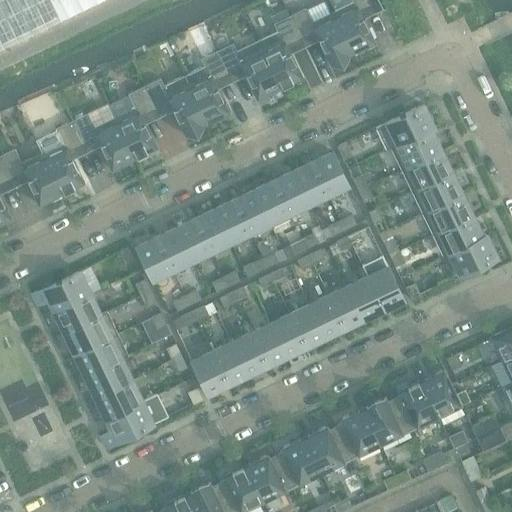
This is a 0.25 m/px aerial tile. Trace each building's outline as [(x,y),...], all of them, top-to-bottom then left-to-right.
[(0,0),(0,47),(98,0),(0,0)] [(305,8),(289,15),(301,41),(315,34),(329,63),(352,53),(332,12),(330,13),(324,0),(305,9),(305,8)] [(328,0),(334,11),(332,12),(352,53),(374,42),(361,13),(375,6),(372,0),(328,0)] [(277,30),(256,41),(261,51),(279,88),(302,77),(288,48),(301,41),(289,15),(286,9),(270,16),(277,30)] [(218,19),(204,26),(216,51),(230,44),(218,19)] [(204,25),(189,32),(201,58),(216,51),(204,26),(204,25)] [(230,44),(216,51),(229,76),(243,70),(257,99),(279,88),(261,51),(256,41),(235,51),(231,43),(230,44)] [(204,66),(184,76),(189,86),(206,123),(229,112),(215,83),(229,76),(216,51),(201,58),(200,58),(204,66)] [(158,79),(143,86),(156,112),(170,105),(184,134),(206,123),(189,86),(184,76),(162,86),(158,79)] [(128,95),(108,105),(116,121),(116,122),(134,158),(156,147),(142,118),(156,112),(143,86),(127,93),(128,95)] [(107,103),(71,121),(83,147),(97,140),(111,169),(134,158),(116,122),(116,121),(108,105),(107,103)] [(422,104),(406,112),(386,122),(397,144),(430,128),(431,130),(434,128),(423,105),(422,104)] [(55,130),(35,140),(43,157),(61,193),(83,183),(69,153),(83,147),(71,121),(54,129),(55,130)] [(390,148),(401,169),(440,150),(431,130),(430,128),(397,144),(397,145),(390,148)] [(345,141),(336,146),(341,157),(351,152),(345,141)] [(13,149),(0,155),(0,160),(10,182),(24,175),(38,204),(61,193),(43,157),(22,167),(13,149)] [(401,169),(411,191),(451,172),(440,150),(401,169)] [(332,151),(312,161),(328,194),(348,185),(332,151)] [(0,222),(11,218),(0,195),(0,186),(10,182),(0,160),(0,222)] [(312,161),(292,170),(308,204),(328,194),(312,161)] [(292,170),(273,180),(289,213),(308,204),(292,170)] [(411,191),(421,212),(461,193),(451,172),(411,191)] [(352,179),(357,190),(367,186),(361,174),(352,179)] [(273,180),(253,189),(269,222),(289,213),(273,180)] [(372,197),(367,186),(357,190),(363,202),(372,197)] [(253,189),(234,199),(250,232),(269,222),(253,189)] [(421,212),(432,234),(472,215),(461,193),(421,212)] [(234,199),(214,208),(231,241),(250,232),(234,199)] [(368,212),(373,223),(383,218),(377,207),(368,212)] [(214,208),(195,217),(211,251),(231,241),(214,208)] [(351,215),(340,220),(345,229),(355,224),(351,215)] [(432,234),(442,256),(482,236),(481,235),(472,215),(432,234)] [(195,217),(176,227),(192,260),(211,251),(195,217)] [(332,235),(345,229),(340,220),(328,226),(332,235)] [(176,227),(156,236),(172,269),(192,260),(176,227)] [(358,231),(348,236),(352,245),(362,240),(358,231)] [(485,234),(481,235),(482,236),(442,256),(453,278),(496,257),(485,234)] [(311,235),(302,239),(306,248),(316,244),(311,235)] [(152,279),(172,269),(156,236),(136,246),(152,279)] [(339,251),(352,245),(348,236),(335,242),(339,251)] [(293,255),(306,248),(302,239),(288,245),(293,255)] [(383,243),(389,255),(398,250),(392,239),(383,243)] [(125,262),(134,258),(128,246),(119,250),(125,262)] [(319,250),(309,255),(313,264),(323,259),(319,250)] [(404,262),(398,250),(389,255),(394,266),(404,262)] [(273,253),(263,258),(267,267),(277,262),(273,253)] [(300,270),(313,264),(309,255),(296,261),(300,270)] [(255,273),(267,267),(263,258),(250,264),(255,273)] [(387,266),(367,276),(383,309),(403,299),(387,266)] [(280,269),(270,274),(274,283),(284,278),(280,269)] [(47,299),(53,311),(89,293),(78,270),(33,292),(38,304),(47,299)] [(234,272),(224,277),(228,286),(238,282),(234,272)] [(262,289),(274,283),(270,274),(257,280),(262,289)] [(348,285),(347,285),(363,318),(383,309),(367,276),(356,281),(353,275),(345,279),(348,285)] [(215,292),(228,286),(224,277),(211,283),(215,292)] [(134,283),(140,295),(150,291),(144,278),(134,283)] [(414,283),(404,287),(410,299),(420,295),(414,283)] [(347,285),(328,295),(344,328),(363,318),(347,285)] [(241,288),(230,293),(235,302),(246,297),(241,288)] [(155,302),(150,291),(140,295),(145,307),(155,302)] [(195,291),(185,296),(189,305),(199,300),(195,291)] [(53,311),(63,332),(100,314),(89,293),(53,311)] [(223,308),(235,302),(230,293),(218,298),(223,308)] [(328,295),(308,304),(324,337),(344,328),(328,295)] [(176,311),(189,305),(185,296),(172,302),(176,311)] [(308,304),(289,314),(305,347),(324,337),(308,304)] [(203,306),(191,312),(196,321),(207,315),(203,306)] [(63,332),(74,354),(117,333),(107,312),(100,315),(100,314),(63,332)] [(184,326),(196,321),(191,312),(180,317),(184,326)] [(157,329),(166,325),(160,313),(152,317),(157,329)] [(245,324),(250,332),(266,365),(285,356),(269,323),(265,314),(245,324)] [(289,314),(269,323),(285,356),(305,347),(289,314)] [(511,326),(489,337),(500,359),(511,353),(511,326)] [(250,332),(230,342),(246,375),(266,365),(250,332)] [(74,354),(84,375),(121,358),(128,354),(117,333),(74,354)] [(230,342),(211,351),(226,384),(246,375),(230,342)] [(165,348),(171,360),(180,355),(175,343),(165,348)] [(226,384),(211,351),(207,343),(187,353),(207,394),(226,384)] [(511,353),(500,359),(510,381),(511,380),(511,353)] [(455,354),(446,358),(451,370),(460,365),(455,354)] [(186,367),(180,355),(171,360),(176,372),(186,367)] [(84,375),(94,397),(131,379),(121,358),(84,375)] [(443,369),(420,380),(438,416),(460,405),(443,369)] [(105,419),(142,401),(147,398),(137,377),(131,379),(94,397),(105,419)] [(400,395),(386,401),(385,401),(393,418),(408,410),(416,427),(438,416),(420,380),(398,391),(400,395)] [(454,391),(460,405),(470,401),(463,387),(454,391)] [(202,400),(197,389),(187,393),(193,404),(202,400)] [(384,397),(362,408),(379,444),(416,427),(408,410),(393,418),(385,401),(386,401),(384,397)] [(152,423),(142,401),(105,419),(110,430),(101,435),(106,446),(152,423)] [(341,423),(328,429),(327,429),(335,446),(350,439),(358,455),(379,444),(362,408),(339,419),(341,423)] [(470,425),(476,438),(498,427),(492,415),(470,425)] [(326,425),(303,436),(320,473),(358,455),(350,439),(335,446),(327,429),(328,429),(326,425)] [(504,440),(498,427),(476,438),(482,451),(504,440)] [(269,458),(268,458),(276,474),(291,467),(299,483),(320,473),(303,436),(280,447),(282,451),(269,458)] [(464,444),(453,449),(458,458),(469,453),(464,444)] [(445,464),(458,458),(453,449),(441,454),(445,464)] [(267,454),(244,465),(262,501),(299,483),(291,467),(276,474),(268,458),(269,458),(267,454)] [(481,475),(472,455),(460,461),(470,481),(481,475)] [(210,486),(217,503),(233,495),(240,511),(262,501),(244,465),(222,476),(224,479),(210,486)] [(405,471),(394,475),(399,485),(409,480),(405,471)] [(385,491),(399,485),(394,475),(381,481),(385,491)] [(208,482),(186,493),(195,511),(239,511),(240,511),(233,495),(217,503),(210,486),(208,482)] [(473,489),(479,503),(489,498),(483,485),(473,489)] [(165,508),(156,511),(195,511),(186,493),(163,504),(165,508)] [(346,497),(335,502),(339,511),(350,507),(346,497)] [(487,511),(494,509),(489,498),(479,503),(483,511),(487,511)] [(442,511),(437,500),(416,510),(416,511),(442,511)] [(324,511),(338,511),(339,511),(335,502),(323,508),(324,511)]
